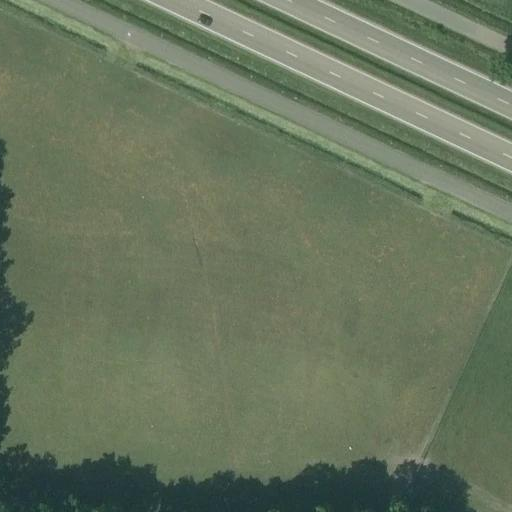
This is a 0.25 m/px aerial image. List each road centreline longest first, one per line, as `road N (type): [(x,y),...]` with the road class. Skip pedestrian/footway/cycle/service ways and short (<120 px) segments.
road 1 (unclassified): [(511,215),(48,0)]
road 2 (primary): [(168,0),(511,161)]
road 3 (primary): [(511,104),(290,0)]
